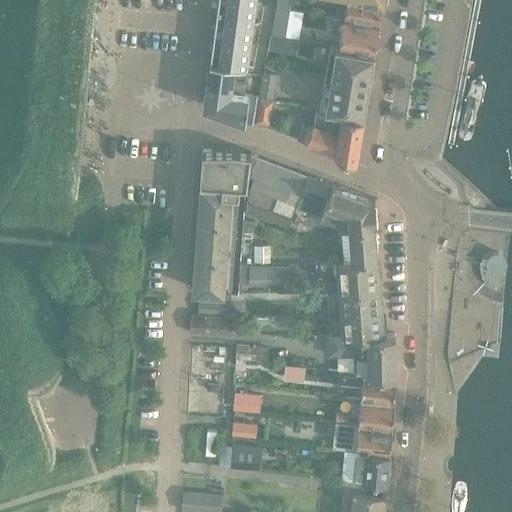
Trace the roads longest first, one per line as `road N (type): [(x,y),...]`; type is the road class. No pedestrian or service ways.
road 1 (residential): [(166,511),(187,128)]
road 2 (unclassified): [(406,511),(416,199)]
road 3 (unclassified): [(380,184),(258,138),(187,128)]
road 4 (unclassified): [(380,184),(411,0)]
road 5 (residential): [(187,128),(201,0)]
